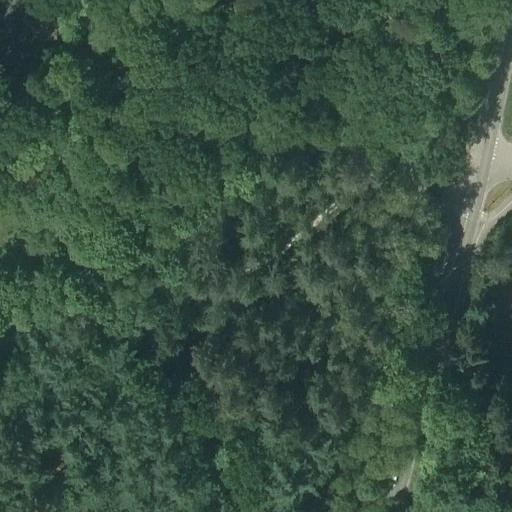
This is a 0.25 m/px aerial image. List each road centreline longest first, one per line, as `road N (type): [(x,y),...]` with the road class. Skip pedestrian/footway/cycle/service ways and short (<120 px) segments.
road 1 (primary): [(389,511),(474,157)]
road 2 (primary): [(474,157),(510,0)]
